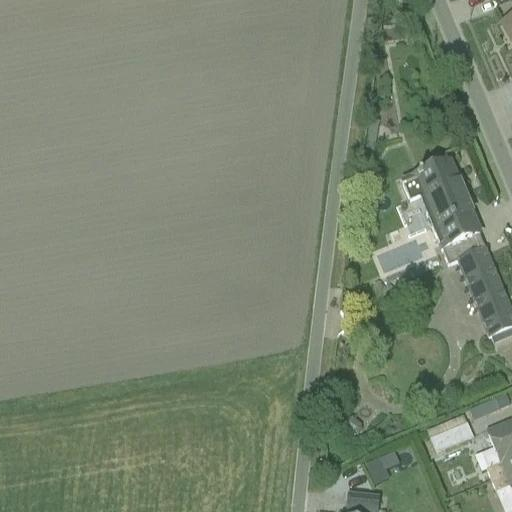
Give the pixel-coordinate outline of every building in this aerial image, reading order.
[(511,23),(500,30),(511,51),(511,23)] [(403,46),(399,29),(382,32),(383,37),(380,37),(382,50),(403,46)] [(492,350),(511,341),(511,320),(484,253),(482,254),(478,243),(481,242),(450,167),(398,188),(407,208),(418,203),(438,252),(435,254),(438,261),(441,259),(447,273),(454,270),(486,346),(490,344),(492,350)] [(392,275),(410,269),(404,253),(411,250),(404,231),(380,239),(392,275)] [(511,395),(486,406),(496,431),(511,424),(511,395)] [(463,421),(424,438),(433,461),(472,445),(463,421)] [(341,435),(349,442),(356,441),(360,437),(360,430),(351,423),(344,423),(340,427),(341,435)] [(511,511),(511,428),(484,440),(497,471),(484,477),(494,499),(497,498),(503,511),(511,511)] [(378,465),(363,472),(372,493),(388,486),(383,477),(397,470),(392,459),(378,466),(378,465)] [(376,511),(377,505),(345,502),(344,511),(376,511)]
